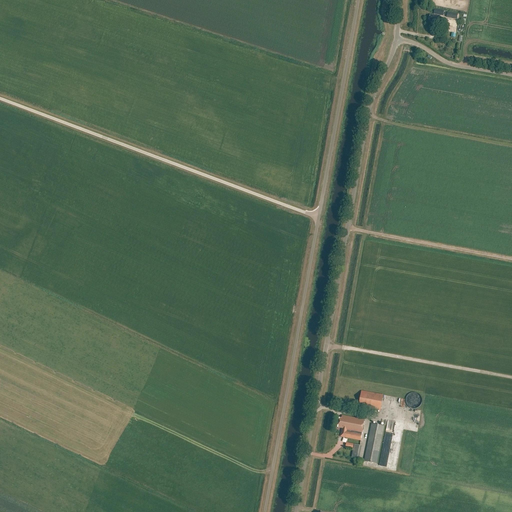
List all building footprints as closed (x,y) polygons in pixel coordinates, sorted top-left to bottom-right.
[(443,17),(440,17),(430,15),(429,22),(438,24),(438,22),(442,23),(443,17)] [(383,395),(361,391),(359,407),(380,411),(383,395)] [(409,409),(421,405),(417,393),(405,397),(409,409)] [(362,441),(366,420),(344,416),(344,419),(342,419),(340,428),(342,428),(340,436),(362,441)] [(384,426),(371,424),(364,461),(377,464),(384,426)] [(381,443),(378,466),(394,468),(396,451),(389,450),(391,438),(386,437),(385,440),(388,440),(387,444),(381,443)]
